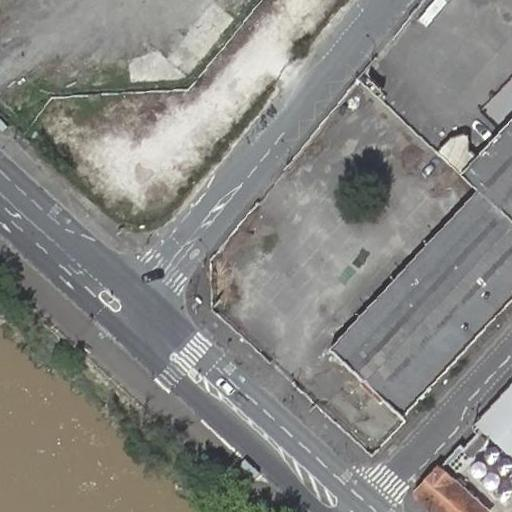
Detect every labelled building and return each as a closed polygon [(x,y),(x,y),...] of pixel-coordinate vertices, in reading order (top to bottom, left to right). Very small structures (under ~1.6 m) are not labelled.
[(511,121),(461,176),(478,192),(493,206),(511,223),(511,121)] [(455,135),(438,153),(459,173),(476,156),(455,135)] [(493,206),(478,192),(399,277),(414,291),(440,264),(460,243),(493,206)] [(402,420),(511,302),(511,223),(493,206),(460,243),(440,264),(414,291),(399,277),(340,340),(342,364),(402,420)] [(342,364),(340,340),(335,346),(330,352),(336,358),(342,364)] [(511,456),(511,389),(478,426),(511,456)] [(414,496),(432,511),(484,511),(455,486),(472,467),(455,451),(414,496)]
